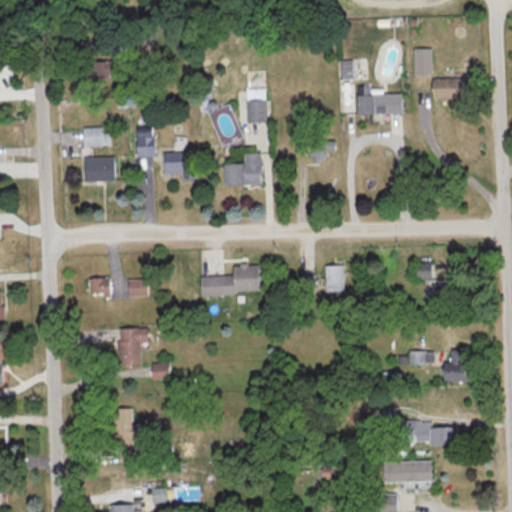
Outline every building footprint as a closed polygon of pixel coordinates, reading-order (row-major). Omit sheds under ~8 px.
[(94,61),(94,76),(120,76),(120,61),(94,61)] [(435,77),(435,98),(467,98),(467,77),(435,77)] [(249,122),(269,122),(269,87),(249,87),(249,122)] [(361,112),(405,112),(405,92),(361,92),(361,112)] [(112,145),(112,127),(85,127),(85,146),(112,145)] [(157,156),(157,129),(140,129),(140,156),(157,156)] [(166,172),(184,172),(184,178),(198,178),(198,152),(166,152),(166,172)] [(264,184),(264,153),(247,153),(247,163),(228,163),(228,184),(264,184)] [(118,181),(118,157),(86,157),(86,181),(118,181)] [(434,278),(434,264),(417,264),(417,278),(434,278)] [(236,275),(203,276),(203,294),(263,292),(263,265),(235,265),(236,275)] [(346,265),(327,265),(327,291),(346,291),(346,265)] [(300,275),(300,290),(317,290),(317,275),(300,275)] [(113,298),(114,278),(92,277),(91,297),(113,298)] [(151,296),(151,280),(131,280),(131,296),(151,296)] [(442,301),(464,301),(464,284),(442,284),(442,301)] [(143,342),(152,341),(151,327),(120,327),(121,364),(143,364),(143,342)] [(466,359),(466,350),(448,350),(448,380),(475,380),(475,359),(466,359)] [(409,366),(430,366),(430,351),(409,351),(409,366)] [(172,378),(172,362),(154,362),(154,378),(172,378)] [(116,437),(122,437),(122,457),(149,457),(149,440),(141,440),(141,423),(135,423),(134,407),(116,407),(116,437)] [(433,445),(459,445),(459,427),(423,427),(423,439),(433,439),(433,445)] [(385,481),(435,481),(435,461),(385,461),(385,481)] [(155,500),(167,500),(167,488),(155,488),(155,500)] [(381,493),(381,511),(399,511),(400,493),(381,493)] [(144,511),(145,503),(109,503),(108,511),(144,511)]
